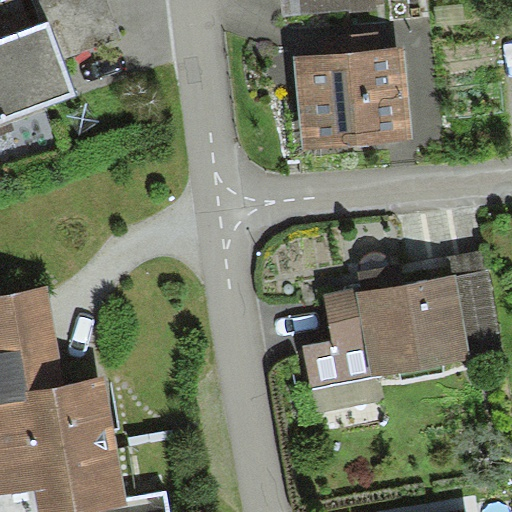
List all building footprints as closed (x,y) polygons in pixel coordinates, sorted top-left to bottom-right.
[(26,0),(3,0),(0,1),(0,39),(36,26),(26,0)] [(26,0),(36,26),(49,22),(63,61),(122,40),(106,0),(26,0)] [(281,0),(283,15),(349,9),(350,12),(377,10),(376,4),(384,3),(383,0),(281,0)] [(0,122),(76,95),(63,61),(49,22),(36,26),(0,39),(0,122)] [(302,149),(411,139),(403,47),(294,57),(302,149)] [(360,286),(361,292),(456,275),(491,269),(487,249),(358,273),(360,286)] [(491,269),(456,275),(471,360),(506,354),(491,269)] [(471,360),(456,275),(361,292),(360,286),(323,293),(332,340),(302,345),(315,414),(386,401),(382,377),(471,360)] [(49,288),(0,295),(0,496),(34,492),(37,511),(102,511),(128,508),(108,381),(64,388),(49,288)]
